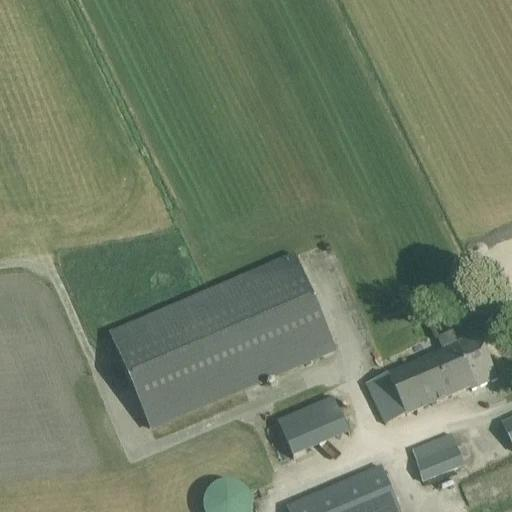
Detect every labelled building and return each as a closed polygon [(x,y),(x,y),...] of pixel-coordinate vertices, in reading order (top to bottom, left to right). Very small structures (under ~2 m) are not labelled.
[(296,257),(225,287),(227,290),(111,339),(150,430),(336,350),(296,257)] [(471,392),(479,389),(498,381),(476,333),(457,341),(454,333),(438,340),(443,352),(387,376),(366,386),(386,427),(407,417),(407,418),(471,390),(471,392)] [(294,461),(349,438),(333,399),(278,424),(294,461)] [(511,448),(511,420),(502,426),(511,448)] [(456,448),(417,464),(422,484),(464,467),(456,448)] [(287,511),(400,511),(381,468),(286,508),(287,511)] [(245,490),(239,486),(232,484),(223,484),(215,488),(209,493),(205,501),(204,508),(204,511),(252,511),(253,504),(250,496),(245,490)]
